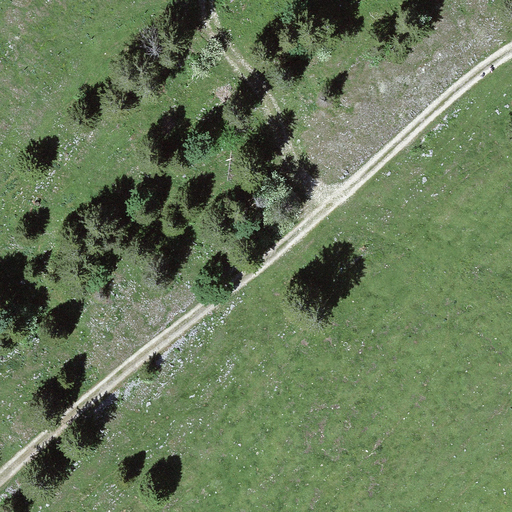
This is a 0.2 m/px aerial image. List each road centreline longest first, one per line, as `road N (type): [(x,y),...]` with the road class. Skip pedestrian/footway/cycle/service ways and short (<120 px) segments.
road 1 (track): [(0,480),(511,50)]
road 2 (track): [(206,0),(217,40),(267,100),(291,163),(331,204)]
